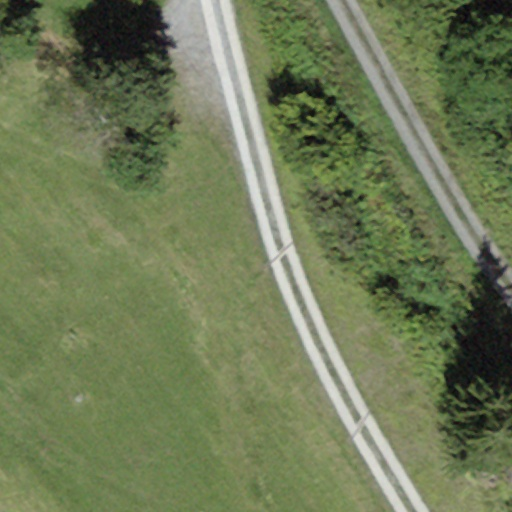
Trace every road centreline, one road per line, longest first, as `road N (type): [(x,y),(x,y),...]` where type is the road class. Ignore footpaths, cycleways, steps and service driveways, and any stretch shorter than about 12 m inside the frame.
road 1 (track): [(218,0),(285,264),(332,376),(412,511)]
road 2 (track): [(341,0),(511,292)]
